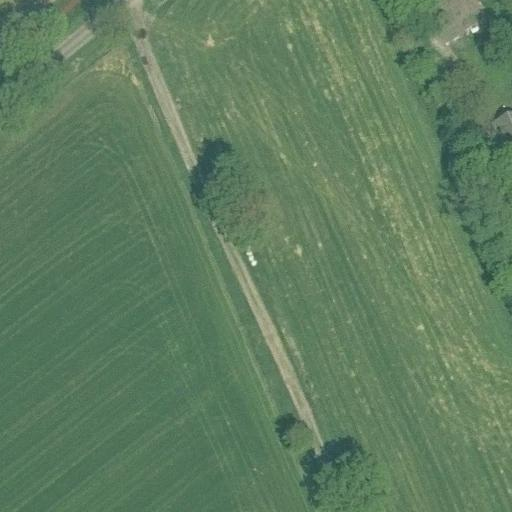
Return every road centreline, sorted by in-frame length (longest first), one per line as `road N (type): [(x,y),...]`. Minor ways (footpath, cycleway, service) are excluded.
road 1 (track): [(339,511),(216,230),(129,0)]
road 2 (unclassified): [(0,107),(123,0)]
